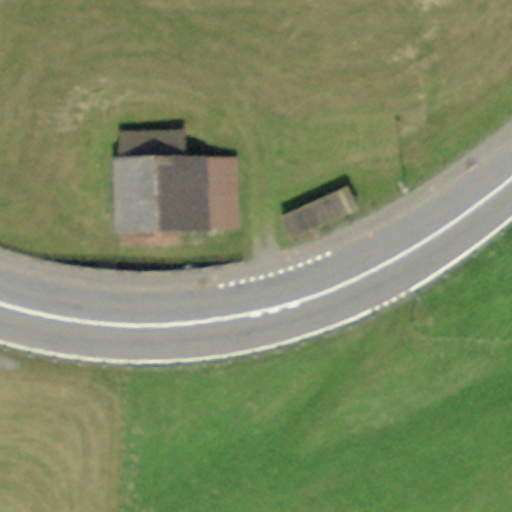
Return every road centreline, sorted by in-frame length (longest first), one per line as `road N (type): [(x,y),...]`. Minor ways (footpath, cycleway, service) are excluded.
road 1 (primary): [(0,304),(146,326),(257,313),(366,273),(511,176)]
road 2 (track): [(379,266),(393,307),(382,339),(261,458),(285,469),(397,439),(511,385)]
